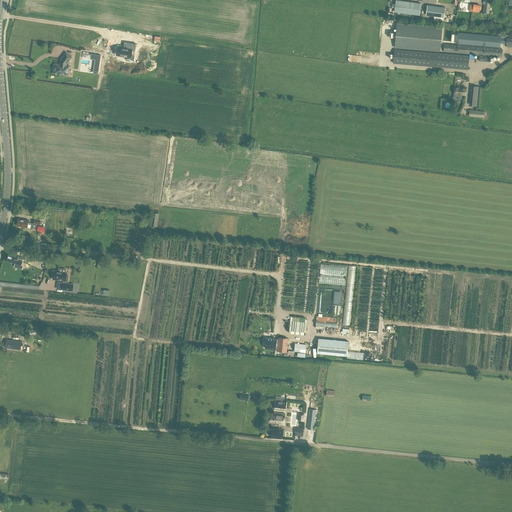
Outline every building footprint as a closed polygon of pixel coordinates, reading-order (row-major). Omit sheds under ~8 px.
[(396,1),(394,11),(420,15),(421,4),(396,1)] [(473,4),(472,12),(479,13),(479,12),(480,12),(481,6),(480,6),(473,4)] [(427,5),(425,15),(444,18),(445,8),(427,5)] [(389,32),(389,34),(395,35),(394,48),(440,52),(442,27),(396,23),(396,33),(389,32)] [(457,33),(457,44),(499,48),(500,43),(506,44),(511,44),(511,38),(503,38),(500,37),(500,36),(457,33)] [(131,57),(132,49),(135,50),(136,44),(126,42),(126,46),(126,48),(119,47),(118,55),(131,57)] [(444,44),(443,52),(466,54),(501,56),(502,49),(467,46),(444,44)] [(395,50),(394,63),(468,69),(469,56),(395,50)] [(54,68),(54,69),(54,70),(55,71),(55,72),(59,72),(59,73),(60,73),(68,75),(69,66),(66,65),(66,62),(67,62),(68,61),(71,57),(66,53),(61,60),(61,61),(61,62),(62,62),(62,63),(61,65),(56,64),(55,66),(54,67),(54,68)] [(99,64),(101,55),(91,54),(91,58),(94,59),(94,58),(95,58),(93,72),(98,73),(98,74),(99,64)] [(455,86),(454,95),(459,95),(459,94),(465,95),(466,87),(455,86)] [(472,86),(470,105),(476,106),(478,87),(472,86)] [(148,212),(146,225),(157,227),(159,213),(148,212)] [(18,218),(17,226),(27,227),(30,227),(30,228),(32,228),(36,227),(36,224),(39,224),(40,221),(34,220),(33,223),(28,222),(28,220),(18,218)] [(8,253),(6,260),(20,265),(22,260),(17,258),(17,256),(8,253)] [(32,253),(31,260),(49,262),(50,254),(32,253)] [(343,309),(341,329),(350,330),(356,266),(348,266),(347,268),(348,268),(345,298),(345,297),(345,300),(344,309),(343,309)] [(66,272),(54,271),(53,279),(65,281),(66,272)] [(290,316),(289,333),(305,334),(307,320),(305,319),(305,318),(290,316)] [(316,316),(315,325),(337,327),(337,318),(316,316)] [(266,338),(265,348),(277,349),(277,351),(286,352),(287,338),(278,337),(278,339),(266,338)] [(319,338),(317,353),(347,356),(349,342),(319,338)] [(20,349),(21,341),(6,339),(5,348),(20,349)] [(295,343),(294,351),(305,352),(306,345),(295,343)] [(275,399),(274,407),(285,408),(286,401),(275,399)] [(269,409),(268,423),(271,423),(270,438),(282,439),(283,429),(277,429),(278,424),(283,425),(284,413),(274,413),(273,413),(273,410),(269,409)] [(310,409),(307,429),(314,430),(316,409),(310,409)]
